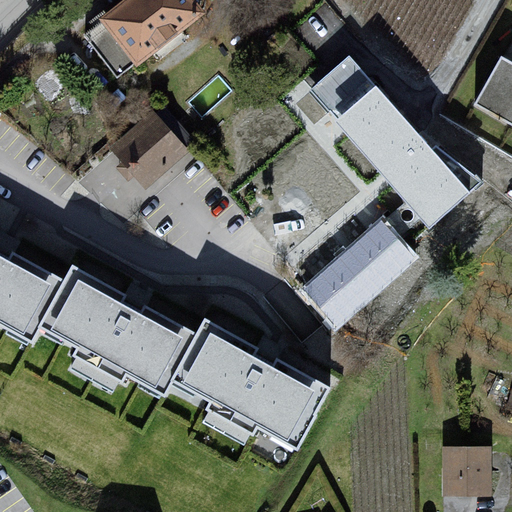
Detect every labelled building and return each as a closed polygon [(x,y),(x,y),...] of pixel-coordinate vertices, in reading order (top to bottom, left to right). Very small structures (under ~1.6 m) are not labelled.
[(197,0),(124,0),(103,18),(139,66),(206,12),(197,0)] [(468,192),(347,56),(309,90),(429,226),(468,192)] [(511,70),(490,59),(467,106),(511,130),(511,70)] [(163,112),(115,150),(145,189),(194,151),(163,112)] [(384,223),(312,287),(340,317),(411,253),(384,223)] [(0,325),(31,343),(38,329),(65,281),(13,252),(9,259),(0,254),(0,325)] [(130,296),(74,265),(65,281),(38,329),(79,351),(75,356),(124,383),(128,376),(164,395),(171,383),(198,333),(146,305),(142,312),(126,303),(130,296)] [(262,350),(206,319),(198,333),(171,383),(210,405),(207,410),(256,437),(260,430),(295,450),(329,388),(277,359),(274,366),(258,357),(262,350)] [(485,448),(436,447),(436,498),(484,499),(485,448)]
